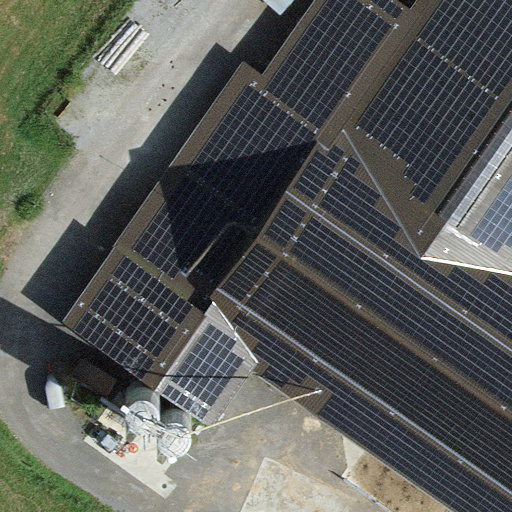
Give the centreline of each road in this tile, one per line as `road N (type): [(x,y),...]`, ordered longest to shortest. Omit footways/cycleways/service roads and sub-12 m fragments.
road 1 (track): [(132,511),(67,452),(51,381),(75,250),(199,76),(276,0)]
road 2 (track): [(419,511),(401,498),(302,511)]
